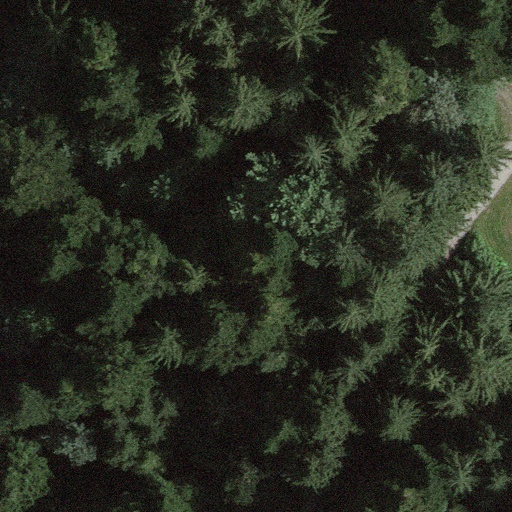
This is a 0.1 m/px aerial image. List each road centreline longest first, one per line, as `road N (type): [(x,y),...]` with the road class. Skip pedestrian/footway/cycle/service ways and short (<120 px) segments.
road 1 (track): [(0,1),(379,0),(511,81)]
road 2 (track): [(323,511),(445,255),(511,167)]
